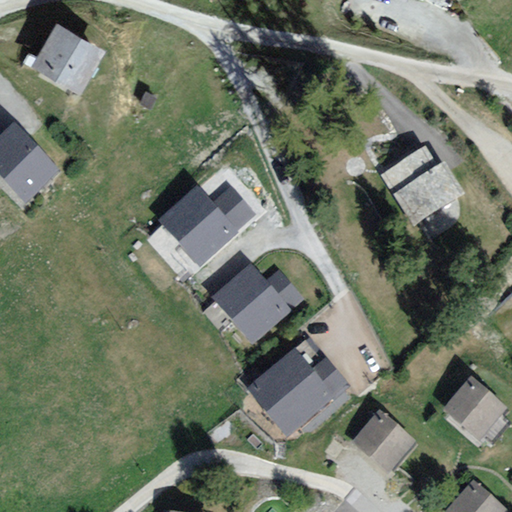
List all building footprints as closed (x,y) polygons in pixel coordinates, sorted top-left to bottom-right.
[(104,52),(54,25),(30,67),(80,95),(104,52)] [(58,178),(12,130),(0,140),(0,183),(25,209),(58,178)] [(426,150),(380,179),(412,231),(459,202),(426,150)] [(217,179),(201,188),(208,201),(224,192),(217,179)] [(195,191),(156,225),(197,272),(236,239),(195,191)] [(250,270),(211,301),(250,350),(289,318),(250,270)] [(511,336),(511,292),(490,313),(511,336)] [(315,369),(325,358),(305,340),(295,351),(315,369)] [(292,355),(246,393),(285,441),(345,392),(322,364),(308,376),(292,355)] [(506,412),(469,382),(443,414),(479,443),(506,412)] [(411,448),(377,418),(350,448),(384,478),(411,448)] [(500,511),(472,485),(446,511),(500,511)]
